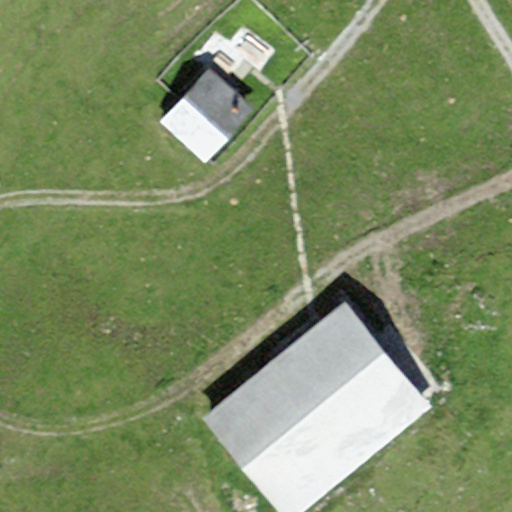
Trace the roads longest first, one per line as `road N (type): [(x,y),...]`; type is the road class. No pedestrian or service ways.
road 1 (track): [(0,421),(17,429),(84,429),(175,396),(374,246),(511,178)]
road 2 (track): [(384,0),(225,179),(192,199),(0,206)]
